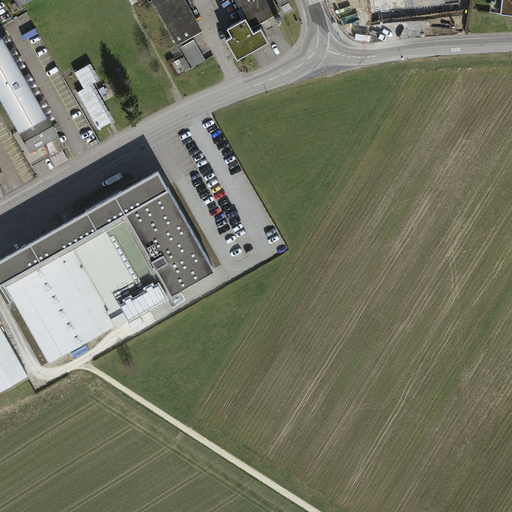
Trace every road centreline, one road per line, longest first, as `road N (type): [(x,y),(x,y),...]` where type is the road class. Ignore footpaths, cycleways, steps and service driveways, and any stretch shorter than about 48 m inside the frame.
road 1 (track): [(0,305),(34,365),(59,373),(84,361),(322,511)]
road 2 (unclassified): [(0,214),(156,126),(289,72),(316,48)]
road 3 (unclassified): [(316,48),(360,57),(511,44)]
